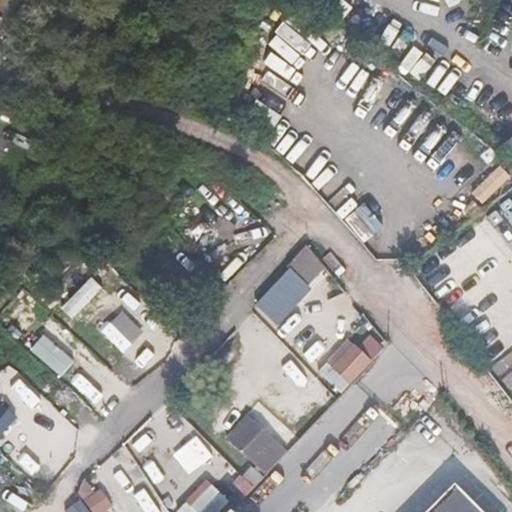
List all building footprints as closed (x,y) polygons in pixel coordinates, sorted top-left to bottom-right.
[(511,166),(511,138),(499,149),(511,166)] [(324,265),(308,245),(288,265),(291,268),(257,304),(276,322),(310,286),(307,283),(324,265)] [(373,337),(361,349),(372,359),(383,347),(373,337)] [(322,371),(344,390),(350,383),(327,364),(322,371)] [(248,414),(226,438),(257,466),(279,442),(248,414)] [(149,425),(130,443),(151,465),(170,448),(149,425)] [(353,465),(306,510),(307,511),(318,511),(360,473),(353,465)] [(232,487),(243,497),(256,483),(245,472),(232,487)] [(182,511),(219,511),(230,503),(210,480),(178,508),(182,511)] [(483,511),(456,484),(427,511),(483,511)] [(91,511),(83,500),(66,511),(91,511)]
